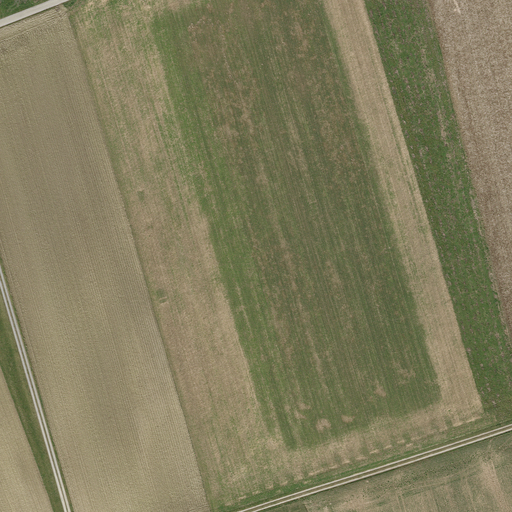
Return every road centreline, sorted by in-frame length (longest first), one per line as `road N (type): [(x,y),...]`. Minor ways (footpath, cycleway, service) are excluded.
road 1 (track): [(241,511),(511,423)]
road 2 (track): [(0,272),(67,511)]
